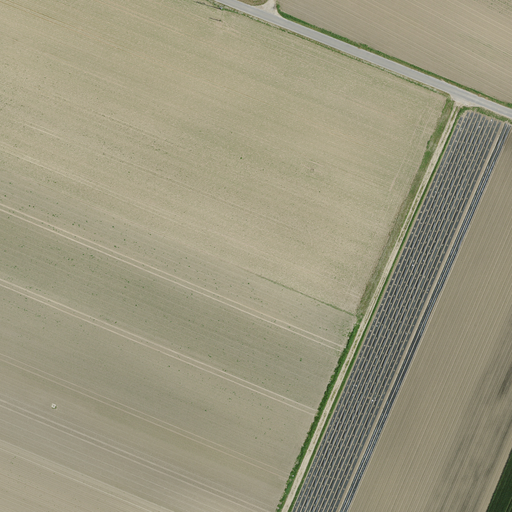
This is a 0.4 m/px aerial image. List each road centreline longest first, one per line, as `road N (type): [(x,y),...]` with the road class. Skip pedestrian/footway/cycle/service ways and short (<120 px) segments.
road 1 (track): [(281,511),(465,95)]
road 2 (unclassified): [(226,0),(511,113)]
